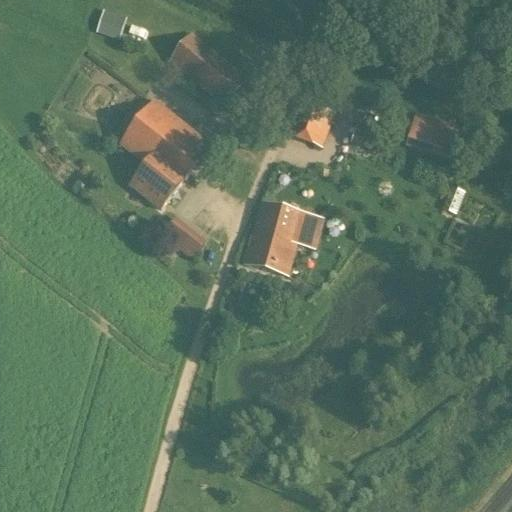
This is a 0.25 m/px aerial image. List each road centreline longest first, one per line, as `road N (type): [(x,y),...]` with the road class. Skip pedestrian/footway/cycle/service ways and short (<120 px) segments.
road 1 (track): [(170,453),(301,494),(313,478),(389,448),(470,381),(493,331),(511,250)]
road 2 (track): [(511,195),(424,164),(415,145)]
